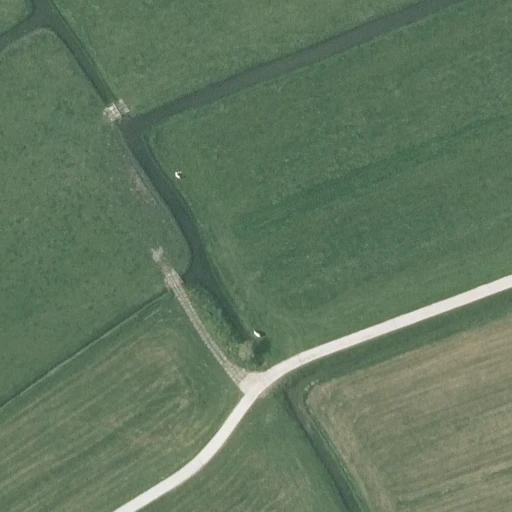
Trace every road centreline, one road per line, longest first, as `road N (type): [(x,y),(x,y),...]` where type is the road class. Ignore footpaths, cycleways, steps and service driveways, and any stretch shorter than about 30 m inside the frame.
road 1 (track): [(511,288),(252,392)]
road 2 (track): [(252,392),(206,461),(133,511)]
road 3 (track): [(168,275),(204,340),(252,392)]
